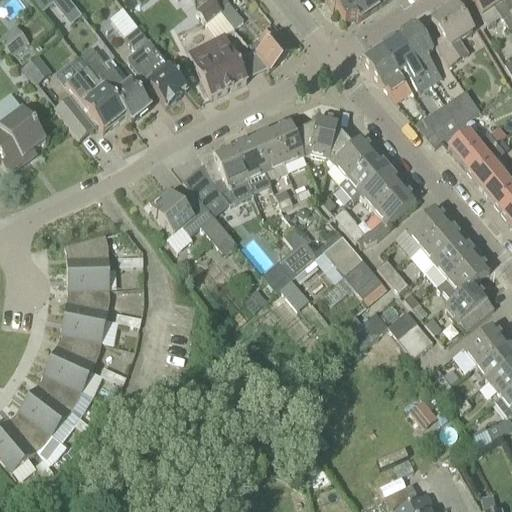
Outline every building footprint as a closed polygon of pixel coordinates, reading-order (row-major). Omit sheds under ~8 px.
[(53,8),(63,0),(34,0),(31,3),(42,17),(53,8)] [(221,18),(217,13),(207,1),(206,0),(202,0),(199,3),(201,7),(193,13),(205,30),(205,31),(221,18)] [(321,0),(333,15),(335,13),(344,28),(354,21),(357,26),(377,13),(368,0),(321,0)] [(368,0),(377,13),(395,0),(368,0)] [(467,0),(466,1),(481,23),(494,14),(507,33),(508,34),(511,31),(511,19),(511,18),(499,0),(467,0)] [(511,0),(499,0),(511,18),(511,0)] [(228,27),(237,19),(226,7),(217,13),(221,18),(228,27)] [(454,9),(430,25),(443,44),(433,50),(448,72),(465,60),(457,47),(472,37),(454,9)] [(124,43),(137,33),(122,15),(110,25),(124,43)] [(188,58),(211,104),(247,86),(224,40),(234,35),(233,34),(233,33),(228,27),(221,18),(205,31),(205,30),(191,37),(198,53),(188,58)] [(228,27),(233,33),(243,26),(237,19),(228,27)] [(433,55),(414,28),(397,39),(428,85),(439,77),(427,59),(433,55)] [(0,42),(0,47),(8,57),(12,61),(29,46),(15,29),(0,42)] [(141,86),(146,88),(166,113),(187,96),(137,33),(124,43),(135,58),(126,65),(127,68),(141,86)] [(256,60),(268,76),(292,56),(272,33),(257,46),(263,53),(256,60)] [(67,49),(95,83),(125,120),(131,128),(149,113),(129,88),(123,93),(80,39),(67,49)] [(404,75),(416,93),(428,85),(397,39),(379,52),(398,79),(404,75)] [(380,91),(395,109),(411,98),(398,79),(379,52),(361,64),(380,91)] [(33,86),(49,79),(41,61),(25,68),(33,86)] [(95,83),(84,91),(68,70),(57,79),(73,100),(54,115),(79,146),(98,131),(103,137),(125,120),(95,83)] [(479,118),(465,97),(444,111),(452,123),(454,122),(460,132),(479,118)] [(22,162),(45,146),(22,115),(10,99),(0,106),(0,134),(2,137),(0,138),(0,160),(5,166),(1,169),(8,180),(26,167),(22,162)] [(328,164),(335,138),(338,128),(317,122),(314,133),(304,130),(292,136),(303,162),(309,160),(328,164)] [(434,138),(426,145),(434,154),(460,132),(454,122),(452,123),(442,130),(432,130),(433,132),(430,134),(434,138)] [(269,135),(287,178),(305,171),(302,163),(303,162),(292,136),(288,127),(269,135)] [(250,143),(269,186),(287,178),(269,135),(250,143)] [(447,153),(465,175),(496,149),(489,141),(477,150),(467,137),(447,153)] [(328,164),(329,165),(324,169),(330,176),(327,178),(338,191),(375,160),(361,144),(355,149),(347,140),(335,138),(328,164)] [(269,186),(250,143),(231,152),(252,199),(271,191),(269,186)] [(465,175),(482,196),(502,180),(492,168),(503,158),(496,149),(465,175)] [(215,220),(228,210),(229,211),(252,201),(252,199),(231,152),(212,160),(213,161),(201,166),(203,170),(186,185),(215,220)] [(388,175),(375,160),(338,191),(352,207),(359,201),(359,200),(388,175)] [(372,216),(401,191),(388,175),(359,200),(359,201),(372,216)] [(502,180),(482,196),(500,217),(511,206),(511,192),(502,180)] [(186,185),(182,188),(199,208),(188,218),(171,197),(150,214),(172,241),(181,233),(189,242),(215,220),(186,185)] [(386,231),(415,207),(401,191),(372,216),(381,226),(363,240),(348,221),(339,229),(355,248),(357,247),(359,250),(363,248),(365,251),(375,246),(389,235),(386,231)] [(281,215),(292,210),(285,194),(274,199),(281,215)] [(299,207),(311,202),(308,195),(296,200),(299,207)] [(328,217),(335,212),(326,202),(320,207),(328,217)] [(511,206),(500,217),(511,231),(511,206)] [(308,222),(309,216),(304,212),(298,215),(297,221),(302,224),(308,222)] [(406,239),(420,255),(449,230),(436,214),(406,239)] [(339,229),(348,221),(343,215),(334,223),(339,229)] [(213,222),(199,234),(222,260),(235,249),(213,222)] [(291,230),(293,233),(302,245),(307,241),(296,226),(291,230)] [(462,245),(449,230),(420,255),(433,270),(462,245)] [(293,255),(303,246),(293,233),(282,242),(293,255)] [(291,286),(323,259),(342,243),(338,239),(314,259),(303,246),(293,255),(276,269),(290,286),(291,286)] [(35,475),(27,466),(44,452),(51,443),(60,450),(73,434),(63,427),(77,409),(99,360),(109,307),(108,254),(105,242),(64,253),(66,260),(67,304),(58,347),(40,388),(13,423),(0,433),(0,466),(18,488),(35,475)] [(361,266),(342,243),(323,259),(343,282),(361,266)] [(446,286),(476,261),(462,245),(433,270),(446,286)] [(452,309),(474,290),(489,277),(476,261),(446,286),(436,294),(439,298),(442,296),(452,309)] [(130,264),(130,273),(142,272),(142,263),(130,264)] [(118,273),(130,273),(130,264),(117,264),(118,273)] [(385,296),(361,266),(343,282),(362,305),(358,308),(359,309),(349,318),(353,323),(385,296)] [(376,274),(393,293),(402,285),(385,266),(376,274)] [(290,286),(276,269),(260,282),(275,300),(279,297),(296,317),(308,307),(291,286),(290,286)] [(407,291),(402,285),(393,293),(398,299),(407,291)] [(458,330),(459,329),(466,339),(493,315),(486,306),(487,305),(474,290),(452,309),(445,315),(458,330)] [(256,294),(244,305),(254,317),(266,307),(256,294)] [(411,315),(418,310),(410,300),(403,306),(411,315)] [(407,338),(422,356),(432,348),(405,318),(387,334),(397,347),(407,338)] [(373,345),(387,334),(375,319),(361,331),(373,345)] [(115,329),(127,331),(128,322),(116,320),(115,329)] [(140,324),(128,322),(127,331),(139,333),(140,324)] [(373,345),(361,331),(354,322),(335,339),(354,361),(373,345)] [(462,355),(463,356),(475,371),(505,348),(493,331),(462,355)] [(407,338),(397,347),(412,366),(422,356),(407,338)] [(511,368),(511,356),(510,354),(505,348),(475,371),(487,388),(511,368)] [(511,394),(511,368),(487,388),(500,404),(511,394)] [(100,382),(111,386),(114,379),(103,374),(100,382)] [(430,381),(442,396),(449,391),(436,375),(430,381)] [(125,383),(114,379),(111,386),(122,391),(125,383)] [(456,400),(449,391),(442,396),(450,406),(456,400)] [(494,409),(495,411),(504,422),(507,425),(471,443),(478,453),(511,435),(511,430),(508,424),(511,421),(511,394),(500,404),(494,409)] [(460,419),(470,412),(465,405),(455,413),(460,419)] [(422,407),(409,418),(423,436),(437,424),(422,407)] [(110,418),(104,416),(101,425),(106,427),(110,418)] [(72,431),(82,438),(87,431),(78,424),(72,431)] [(97,438),(87,431),(82,438),(92,445),(97,438)] [(78,466),(84,457),(74,449),(67,458),(78,466)] [(66,458),(62,462),(67,467),(71,463),(66,458)] [(36,471),(43,481),(50,475),(42,466),(36,471)] [(253,493),(245,472),(228,478),(237,500),(253,493)] [(57,484),(50,475),(43,481),(51,490),(57,484)] [(386,511),(429,511),(424,502),(418,505),(410,489),(382,503),(386,511)] [(217,510),(233,502),(226,490),(210,498),(217,510)] [(217,510),(215,511),(237,511),(233,502),(217,510)]
